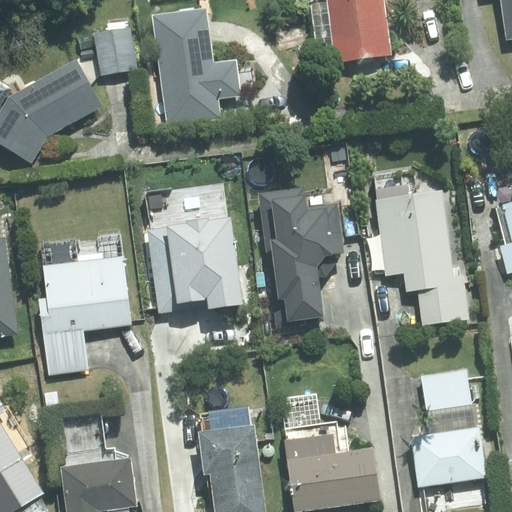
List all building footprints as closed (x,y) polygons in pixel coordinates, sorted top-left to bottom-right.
[(328,0),(337,62),(393,55),(385,0),(328,0)] [(511,36),(511,0),(501,0),(507,38),(511,36)] [(215,61),(208,6),(154,13),(169,125),(223,117),(220,98),(243,95),(237,58),(215,61)] [(131,26),(94,31),(101,75),(138,69),(131,26)] [(0,142),(32,161),(47,136),(103,104),(77,58),(9,96),(0,111),(0,142)] [(464,274),(455,275),(444,188),(376,196),(385,274),(405,271),(407,291),(419,290),(423,325),(470,319),(464,274)] [(277,328),(324,322),(318,278),(326,277),(336,263),(335,254),(343,253),(337,204),(305,208),(303,189),(260,194),(277,328)] [(507,274),(511,272),(511,203),(502,205),(511,242),(511,243),(500,247),(507,274)] [(157,315),(242,304),(231,217),(209,220),(208,218),(186,220),(186,223),(146,228),(157,315)] [(0,353),(0,350),(0,336),(19,334),(5,236),(2,237),(0,222),(0,353)] [(50,372),(89,367),(85,329),(132,324),(124,255),(44,266),(47,297),(41,298),(50,372)] [(467,368),(422,375),(428,410),(472,404),(467,368)] [(57,391),(46,392),(48,408),(59,406),(57,391)] [(0,511),(15,511),(47,492),(0,418),(0,414),(8,409),(0,395),(0,511)] [(297,511),(381,499),(374,447),(342,452),(338,421),(284,429),(297,511)] [(265,511),(255,426),(199,433),(204,475),(210,474),(214,511),(265,511)] [(419,487),(488,477),(480,426),(411,436),(419,487)] [(61,465),(66,511),(98,511),(98,510),(138,505),(132,457),(61,465)]
